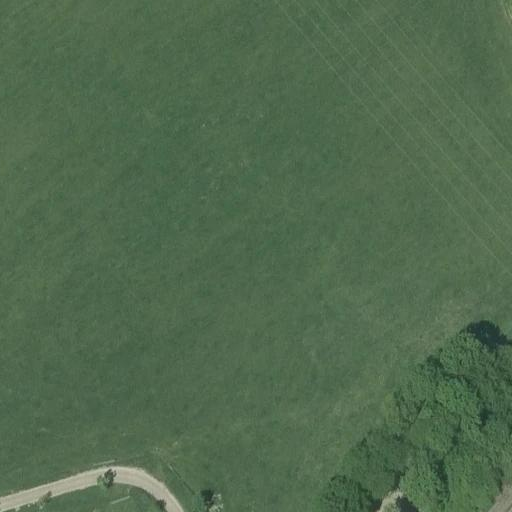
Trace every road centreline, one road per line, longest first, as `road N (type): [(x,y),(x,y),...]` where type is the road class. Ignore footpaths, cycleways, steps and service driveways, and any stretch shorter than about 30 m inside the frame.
road 1 (track): [(0,505),(114,471),(154,486),(174,511)]
road 2 (unclassified): [(511,358),(417,437),(392,481)]
